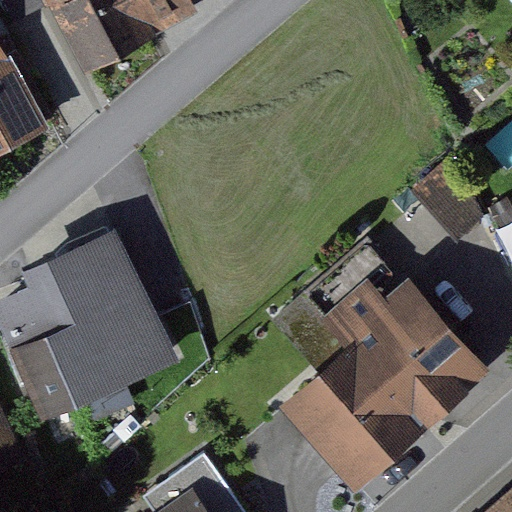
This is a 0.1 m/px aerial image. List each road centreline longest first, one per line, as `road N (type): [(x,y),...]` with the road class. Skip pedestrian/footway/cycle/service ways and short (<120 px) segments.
road 1 (residential): [(0,230),(273,0)]
road 2 (residential): [(413,511),(511,425)]
